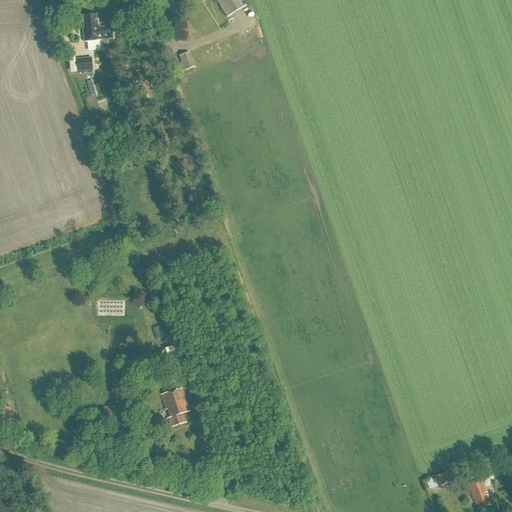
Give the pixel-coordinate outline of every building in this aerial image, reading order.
[(216,0),(228,18),(247,7),(242,0),(216,0)] [(84,27),(82,27),(84,42),(101,40),(100,38),(112,37),(111,25),(99,26),(99,24),(97,24),(96,14),(82,16),(84,27)] [(195,68),(189,53),(179,57),(184,72),(195,68)] [(91,58),(75,60),(77,72),(92,70),(91,58)] [(92,96),(97,95),(93,81),(88,83),(92,96)] [(177,345),(167,349),(173,365),(183,361),(177,345)] [(163,351),(155,354),(161,370),(169,367),(163,351)] [(168,419),(167,419),(170,428),(186,423),(183,413),(191,410),(183,388),(160,395),(168,419)] [(99,410),(96,411),(97,422),(104,421),(104,422),(125,421),(124,406),(103,407),(103,409),(99,409),(99,410)] [(437,488),(451,483),(447,473),(434,478),(437,488)] [(487,495),(486,493),(488,493),(484,479),(469,483),(475,502),(476,501),(479,510),(492,505),(489,495),(487,495)]
